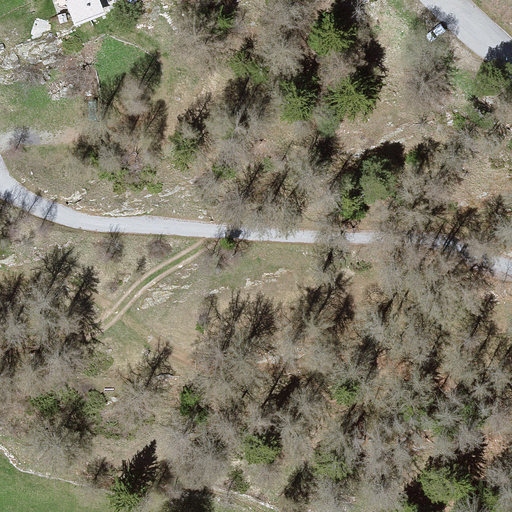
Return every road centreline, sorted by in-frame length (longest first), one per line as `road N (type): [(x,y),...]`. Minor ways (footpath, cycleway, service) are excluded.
road 1 (residential): [(511,260),(92,223),(56,214),(0,181)]
road 2 (track): [(232,231),(145,282),(92,329),(0,351)]
